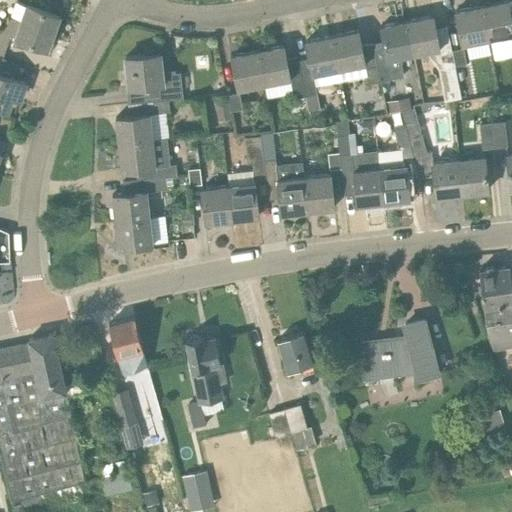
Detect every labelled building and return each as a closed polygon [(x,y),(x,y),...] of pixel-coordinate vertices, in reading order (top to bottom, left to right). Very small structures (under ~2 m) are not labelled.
[(482,6),(489,39),(511,34),(511,17),(508,0),(482,6)] [(0,56),(3,57),(6,48),(11,35),(48,49),(60,16),(27,5),(21,21),(8,17),(3,31),(0,30),(0,56)] [(489,39),(482,6),(456,11),(463,44),(489,39)] [(414,54),(425,52),(440,49),(434,16),(408,21),(414,54)] [(400,57),(414,54),(408,21),(381,26),(384,41),(373,43),(381,82),(392,79),(404,77),(400,57)] [(365,64),(369,84),(381,82),(373,43),(362,46),(359,30),(333,36),(339,69),(365,64)] [(314,75),(339,69),(333,36),(307,41),(310,59),(299,62),(303,81),(306,97),(309,111),(317,109),(320,108),(318,94),(314,75)] [(291,79),(295,99),(306,97),(303,81),(299,62),(288,64),(284,46),(258,51),(265,84),(291,79)] [(452,51),(455,66),(466,64),(463,49),(452,51)] [(265,84),(258,51),(232,56),(239,90),(265,84)] [(444,68),(438,69),(443,94),(444,101),(461,98),(455,66),(452,51),(441,53),(444,68)] [(153,86),(155,102),(169,100),(184,99),(183,88),(188,87),(187,76),(182,76),(181,72),(163,74),(161,54),(126,57),(129,88),(153,86)] [(3,57),(0,56),(0,108),(8,111),(13,97),(20,100),(26,83),(1,74),(7,59),(3,57)] [(232,119),(230,111),(227,95),(226,93),(212,95),(215,109),(218,122),(232,119)] [(239,93),(227,95),(230,111),(243,109),(239,93)] [(391,112),(410,108),(409,99),(389,103),(391,112)] [(170,112),(169,100),(155,102),(156,113),(170,112)] [(405,127),(415,158),(426,155),(414,107),(401,111),(405,127)] [(318,117),(317,109),(309,111),(310,119),(318,117)] [(153,141),(153,140),(150,114),(116,118),(119,145),(153,141)] [(335,122),(336,136),(349,134),(347,120),(335,122)] [(505,121),(492,123),(495,148),(507,147),(505,121)] [(495,148),(492,123),(479,124),(482,149),(495,148)] [(415,158),(405,127),(394,129),(403,161),(415,158)] [(263,132),(267,156),(278,155),(275,131),(263,132)] [(339,154),(351,152),(349,134),(336,136),(339,154)] [(266,177),(264,161),(260,136),(245,137),(248,164),(254,163),(255,179),(266,177)] [(167,139),(153,140),(153,141),(119,145),(122,170),(135,169),(137,181),(165,177),(177,176),(176,164),(170,164),(167,139)] [(330,170),(341,168),(339,152),(327,153),(330,170)] [(345,195),(356,194),(358,205),(384,202),(380,168),(379,168),(353,171),(351,152),(339,154),(341,168),(342,168),(345,195)] [(485,158),(459,161),(463,193),(489,190),(485,158)] [(264,161),(266,177),(268,199),(280,197),(282,214),(308,211),(304,177),(305,177),(302,162),(276,165),(275,159),(264,161)] [(463,193),(459,161),(433,164),(437,196),(463,193)] [(409,178),(423,177),(422,164),(408,165),(409,178)] [(380,168),(384,202),(411,199),(407,165),(380,168)] [(189,185),(201,184),(200,168),(187,170),(189,185)] [(331,174),(305,177),(304,177),(308,211),(335,208),(331,174)] [(167,190),(165,177),(137,181),(138,192),(113,195),(116,222),(150,218),(147,191),(167,190)] [(259,217),(256,183),(229,186),(233,220),(259,217)] [(233,220),(229,186),(202,189),(206,223),(233,220)] [(183,225),(195,224),(193,208),(181,210),(183,225)] [(153,244),(150,218),(116,222),(119,248),(153,244)] [(480,270),(489,334),(511,331),(511,276),(510,266),(480,270)] [(110,323),(124,373),(148,366),(135,316),(110,323)] [(439,371),(425,319),(405,324),(409,336),(361,342),(365,373),(417,367),(420,377),(439,371)] [(289,370),(313,362),(304,331),(279,339),(289,370)] [(511,331),(489,334),(492,350),(511,346),(511,331)] [(65,384),(54,334),(29,339),(30,342),(0,348),(0,455),(6,481),(11,501),(13,511),(53,511),(51,503),(82,494),(78,483),(85,481),(82,463),(68,400),(73,399),(72,394),(87,391),(84,380),(65,384)] [(194,370),(200,401),(222,397),(216,365),(222,364),(216,337),(204,340),(203,336),(201,337),(198,334),(191,335),(190,339),(187,340),(193,370),(194,370)] [(137,422),(127,388),(111,393),(121,427),(137,422)] [(206,425),(200,401),(188,405),(194,428),(206,425)] [(284,408),(290,432),(295,448),(315,442),(312,434),(307,428),(301,403),(284,408)] [(290,432),(284,408),(268,413),(275,436),(290,432)] [(504,424),(500,409),(478,415),(482,431),(504,424)] [(137,422),(121,427),(126,447),(142,442),(137,422)] [(185,471),(189,492),(213,488),(209,467),(185,471)] [(106,494),(132,488),(128,470),(101,478),(106,494)] [(145,507),(159,503),(156,494),(142,498),(145,507)]
